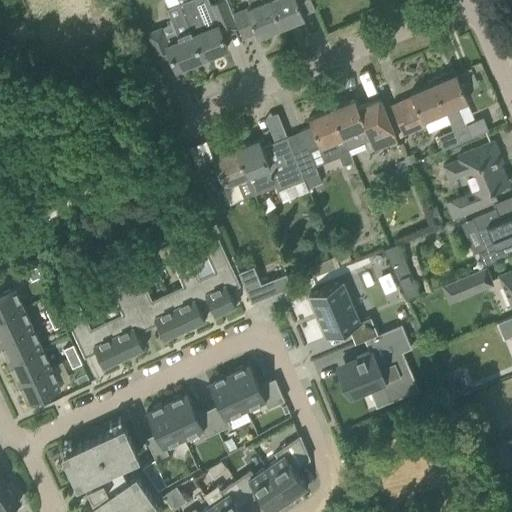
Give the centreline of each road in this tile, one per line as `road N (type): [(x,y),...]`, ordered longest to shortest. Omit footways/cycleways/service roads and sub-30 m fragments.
road 1 (residential): [(311,511),(332,496),(269,342),(252,339),(19,444)]
road 2 (residential): [(195,119),(469,4)]
